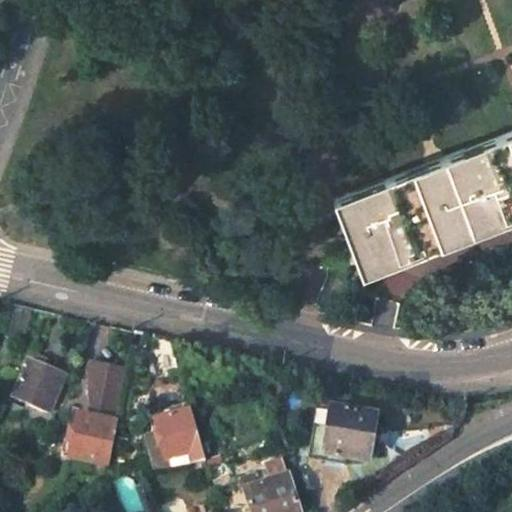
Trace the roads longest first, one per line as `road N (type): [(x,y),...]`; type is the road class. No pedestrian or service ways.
road 1 (unclassified): [(511,353),(444,367),(376,358),(76,291)]
road 2 (primary): [(511,437),(376,511)]
